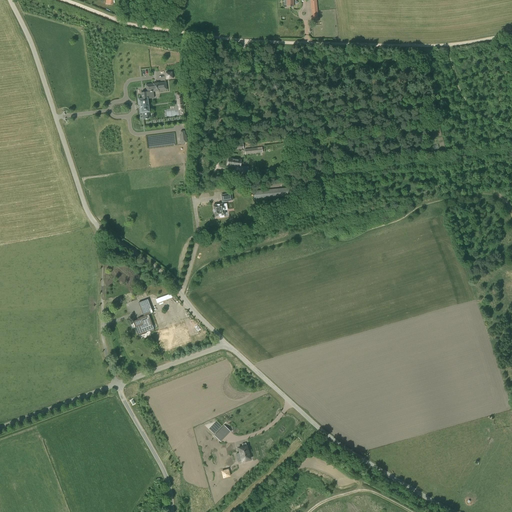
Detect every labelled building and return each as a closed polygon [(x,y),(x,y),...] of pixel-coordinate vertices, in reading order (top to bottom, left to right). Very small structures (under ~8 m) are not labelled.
[(309,0),(312,22),(318,21),(316,0),(309,0)] [(167,89),(166,82),(145,84),(146,91),(141,92),(141,99),(138,99),(139,104),(140,112),(142,112),(143,119),(148,118),(148,112),(149,111),(147,98),(150,98),(149,91),(167,89)] [(248,173),(249,167),(240,166),(241,159),(228,158),(227,165),(237,167),(236,171),(248,173)] [(254,199),(292,196),(292,187),(253,191),(254,199)] [(232,191),(221,193),(222,201),(233,199),(232,191)] [(212,205),(214,217),(219,216),(220,218),(224,217),(224,215),(225,215),(224,210),(228,210),(227,203),(223,204),(223,203),(212,205)] [(132,267),(119,267),(119,279),(126,279),(126,283),(131,283),(132,267)] [(143,316),(138,318),(139,319),(133,321),(138,336),(146,333),(146,332),(154,329),(149,315),(153,313),(148,299),(138,302),(143,316)] [(187,322),(156,331),(162,351),(193,342),(187,322)] [(217,433),(214,435),(221,442),(223,439),(217,433)] [(238,448),(242,461),(250,459),(247,446),(246,446),(245,443),(242,444),(243,447),(238,448)]
